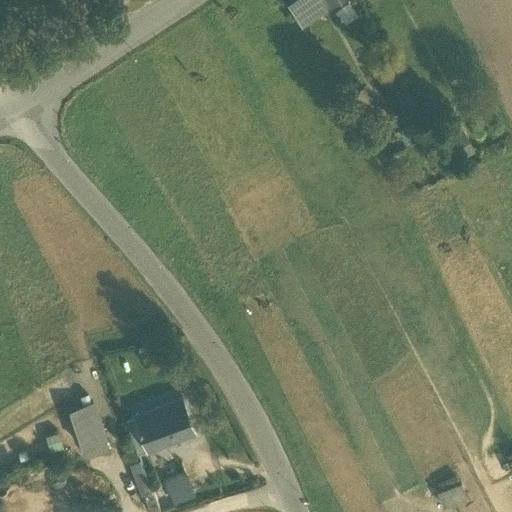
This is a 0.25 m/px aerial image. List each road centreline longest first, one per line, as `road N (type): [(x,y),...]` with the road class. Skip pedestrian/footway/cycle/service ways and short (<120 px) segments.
road 1 (tertiary): [(296,511),(220,365),(137,255),(7,109)]
road 2 (tertiary): [(7,109),(182,0)]
road 3 (track): [(0,12),(139,0)]
